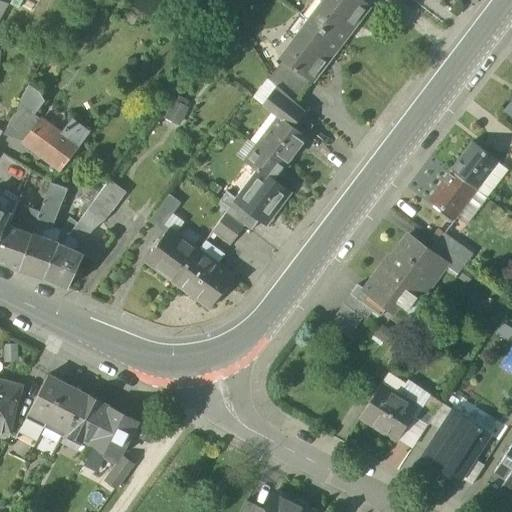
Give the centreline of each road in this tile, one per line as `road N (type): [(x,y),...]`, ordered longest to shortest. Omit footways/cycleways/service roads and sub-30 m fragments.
road 1 (tertiary): [(224,349),(265,317),(508,0)]
road 2 (residential): [(243,432),(402,511)]
road 3 (tertiary): [(0,290),(138,353)]
road 4 (track): [(192,394),(113,511)]
road 5 (residential): [(138,353),(243,432)]
